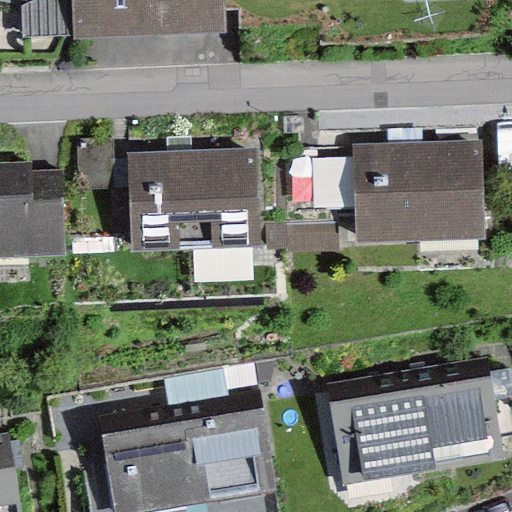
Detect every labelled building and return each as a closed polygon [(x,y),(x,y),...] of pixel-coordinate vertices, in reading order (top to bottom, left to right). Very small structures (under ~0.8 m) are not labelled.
[(77,0),(80,40),(223,32),(221,0),(77,0)] [(480,152),(298,158),(301,248),(483,242),(480,152)] [(260,160),(128,160),(128,250),(260,250),(260,160)] [(54,174),(0,174),(0,255),(56,254),(54,174)] [(497,390),(332,411),(342,488),(507,467),(497,390)] [(270,511),(259,421),(102,441),(111,511),(270,511)] [(17,511),(7,446),(0,447),(0,511),(17,511)]
